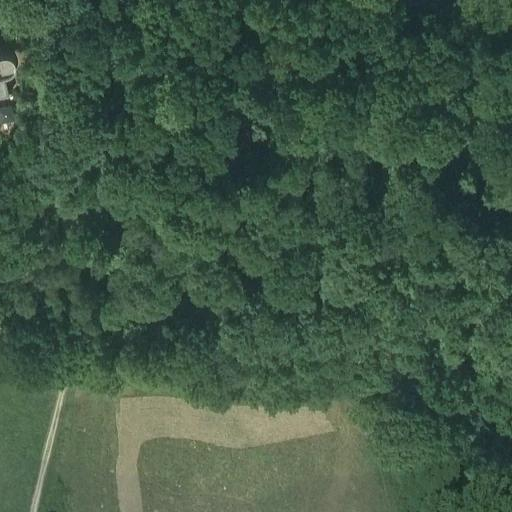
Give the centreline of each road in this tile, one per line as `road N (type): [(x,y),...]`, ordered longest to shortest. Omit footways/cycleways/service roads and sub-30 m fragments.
road 1 (track): [(0,334),(309,341),(354,353),(387,375)]
road 2 (track): [(511,147),(463,142),(414,168),(416,307),(410,338),(387,375)]
road 3 (track): [(38,0),(43,78),(26,150),(0,190)]
road 4 (track): [(60,335),(68,367),(33,511)]
road 5 (track): [(387,375),(435,511)]
